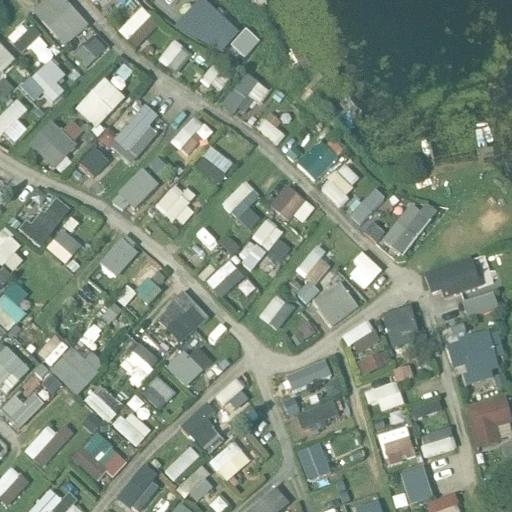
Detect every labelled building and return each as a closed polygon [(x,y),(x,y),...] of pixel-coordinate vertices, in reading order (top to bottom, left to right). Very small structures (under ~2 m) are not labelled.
[(66,47),(88,25),(63,0),(44,0),(32,12),(66,47)] [(212,55),(236,31),(204,0),(198,0),(178,21),(212,55)] [(136,49),(159,26),(141,8),(119,31),(136,49)] [(10,40),(22,55),(31,49),(37,57),(50,47),(30,23),(10,40)] [(87,69),(106,47),(94,36),(75,58),(87,69)] [(174,41),(158,60),(174,74),(190,54),(174,41)] [(0,45),(0,76),(15,60),(0,45)] [(45,95),(52,104),(64,95),(55,84),(64,77),(53,62),(20,86),(33,104),(45,95)] [(238,120),(265,90),(246,73),(219,104),(238,120)] [(74,110),(95,130),(125,98),(104,78),(74,110)] [(14,145),(28,132),(19,122),(29,113),(17,101),(0,117),(0,141),(5,136),(14,145)] [(108,145),(130,165),(157,134),(149,127),(158,117),(143,104),(108,145)] [(170,143),(188,158),(212,132),(195,116),(170,143)] [(277,145),(284,137),(264,121),(257,129),(277,145)] [(29,147),(58,172),(79,148),(51,122),(29,147)] [(70,122),(63,132),(76,142),(84,132),(70,122)] [(314,182),(337,160),(319,141),(296,163),(314,182)] [(211,147),(194,168),(217,186),(234,165),(211,147)] [(95,179),(108,162),(92,149),(79,165),(95,179)] [(157,157),(147,166),(158,177),(167,168),(157,157)] [(338,206),(361,180),(342,164),(320,189),(338,206)] [(141,169),(116,193),(133,211),(158,187),(141,169)] [(245,182),(222,204),(249,231),(261,219),(250,208),(261,198),(245,182)] [(187,207),(193,198),(174,184),(156,207),(182,227),(194,213),(187,207)] [(269,206),(289,223),(295,217),(302,224),(314,210),(286,186),(269,206)] [(375,192),(349,215),(359,226),(385,203),(375,192)] [(21,235),(43,249),(69,209),(55,200),(44,216),(37,212),(21,235)] [(402,257),(433,216),(413,200),(381,242),(402,257)] [(253,242),(273,251),(283,230),(263,221),(253,242)] [(371,225),(364,234),(377,244),(384,236),(371,225)] [(46,248),(65,266),(82,247),(64,230),(46,248)] [(0,263),(12,275),(28,257),(1,233),(0,233),(0,263)] [(119,280),(140,250),(121,236),(100,266),(119,280)] [(250,241),(238,258),(254,269),(266,253),(250,241)] [(282,260),(290,250),(279,241),(271,251),(282,260)] [(320,260),(325,254),(317,247),(296,271),(314,287),(330,268),(320,260)] [(365,257),(347,274),(364,290),(382,273),(365,257)] [(424,271),(430,298),(478,287),(472,260),(424,271)] [(220,298),(245,280),(232,262),(207,280),(220,298)] [(152,263),(119,296),(127,305),(137,294),(148,305),(161,292),(156,287),(166,278),(152,263)] [(0,270),(0,290),(10,281),(0,270)] [(313,304),(332,329),(359,309),(339,284),(313,304)] [(26,314),(18,307),(28,296),(15,285),(0,301),(0,324),(10,333),(26,314)] [(181,347),(209,316),(181,292),(154,323),(181,347)] [(466,317),(497,309),(493,293),(461,301),(466,317)] [(278,332),(295,309),(277,295),(259,317),(278,332)] [(411,307),(382,314),(391,350),(420,342),(411,307)] [(110,327),(119,314),(110,308),(102,321),(110,327)] [(301,345),(315,332),(307,324),(293,336),(301,345)] [(89,325),(81,344),(93,349),(102,330),(89,325)] [(447,344),(454,368),(463,365),(468,382),(498,373),(493,356),(504,352),(497,330),(447,344)] [(56,336),(38,353),(51,366),(69,349),(56,336)] [(139,386),(160,362),(140,345),(119,368),(139,386)] [(195,345),(168,370),(185,389),(212,364),(195,345)] [(0,393),(3,397),(29,372),(6,348),(0,354),(0,393)] [(50,370),(76,396),(105,368),(91,353),(84,361),(72,349),(50,370)] [(290,394),(332,379),(326,362),(284,377),(290,394)] [(394,371),(398,382),(413,376),(409,365),(394,371)] [(161,412),(177,395),(157,377),(141,395),(161,412)] [(337,380),(323,386),(328,399),(342,394),(337,380)] [(33,395),(22,405),(14,396),(1,409),(20,429),(44,406),(33,395)] [(420,418),(443,412),(439,398),(416,405),(420,418)] [(507,399),(467,405),(474,449),(500,445),(497,423),(510,421),(507,399)] [(334,403),(296,416),(300,430),(338,417),(334,403)] [(137,448),(152,432),(130,412),(115,429),(137,448)] [(211,455),(225,442),(208,424),(194,437),(211,455)] [(56,434),(48,426),(24,452),(43,469),(75,434),(65,425),(56,434)] [(379,436),(389,467),(417,457),(406,427),(379,436)] [(420,437),(426,458),(457,449),(450,428),(420,437)] [(106,473),(112,479),(128,464),(97,434),(71,459),(96,484),(106,473)] [(233,443),(210,464),(228,483),(251,462),(233,443)] [(306,483),(330,474),(320,445),(296,453),(306,483)] [(191,449),(164,471),(174,482),(200,460),(191,449)] [(424,467),(400,474),(409,505),(433,498),(424,467)] [(12,468),(0,480),(0,500),(9,508),(30,484),(12,468)] [(180,487),(195,505),(216,488),(201,469),(180,487)] [(130,511),(141,511),(161,488),(140,470),(116,500),(130,511)] [(281,511),(289,505),(272,488),(247,511),(281,511)] [(26,511),(68,511),(79,504),(70,493),(60,501),(53,492),(26,511)] [(461,511),(454,494),(426,505),(428,511),(461,511)] [(221,511),(227,507),(219,499),(205,511),(221,511)] [(354,509),(354,511),(381,511),(377,500),(354,509)]
